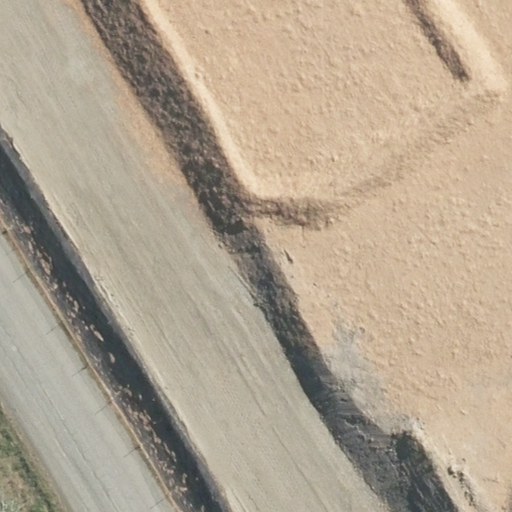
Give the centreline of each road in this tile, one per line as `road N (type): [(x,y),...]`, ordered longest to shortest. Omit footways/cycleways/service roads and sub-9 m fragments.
road 1 (secondary): [(0,132),(233,511)]
road 2 (secondary): [(78,511),(0,385)]
